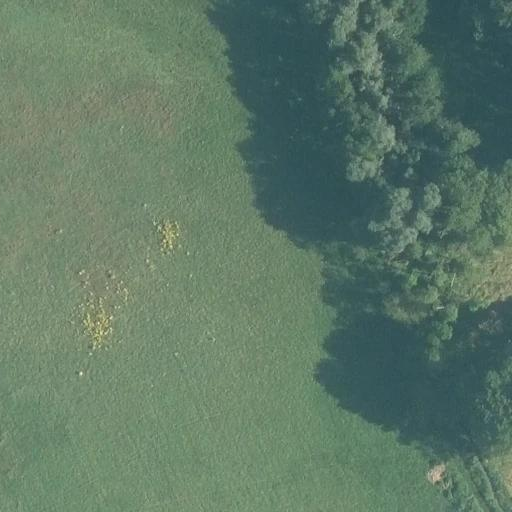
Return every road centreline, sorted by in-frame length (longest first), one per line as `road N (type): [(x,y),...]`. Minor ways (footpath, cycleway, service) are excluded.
road 1 (track): [(194,511),(419,482),(474,492)]
road 2 (track): [(485,511),(428,399)]
